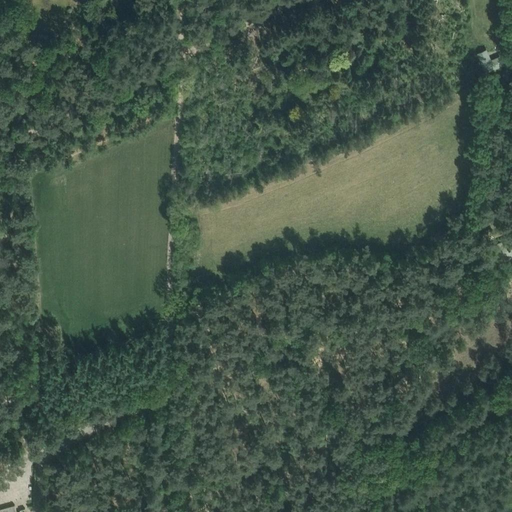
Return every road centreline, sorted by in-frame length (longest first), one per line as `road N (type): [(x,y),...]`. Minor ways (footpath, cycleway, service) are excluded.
road 1 (track): [(161,511),(177,63)]
road 2 (track): [(357,501),(345,464),(440,337),(511,279)]
road 3 (track): [(511,396),(341,511)]
road 4 (track): [(0,154),(177,63)]
road 5 (track): [(177,63),(303,0)]
